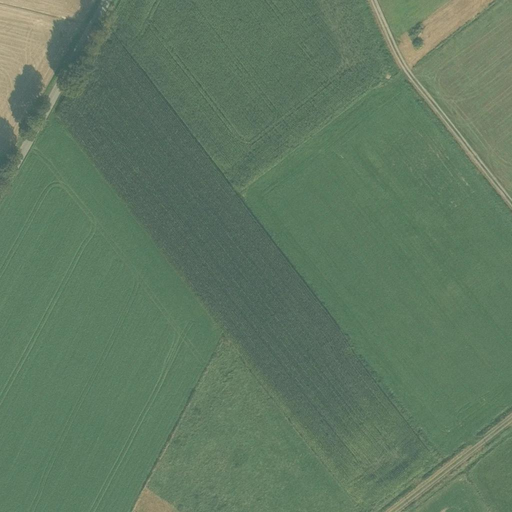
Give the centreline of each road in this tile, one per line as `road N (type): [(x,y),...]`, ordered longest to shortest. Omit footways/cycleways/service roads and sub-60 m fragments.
road 1 (track): [(374,0),(404,68),(511,207)]
road 2 (tertiary): [(0,193),(106,0)]
road 3 (track): [(389,511),(511,415)]
